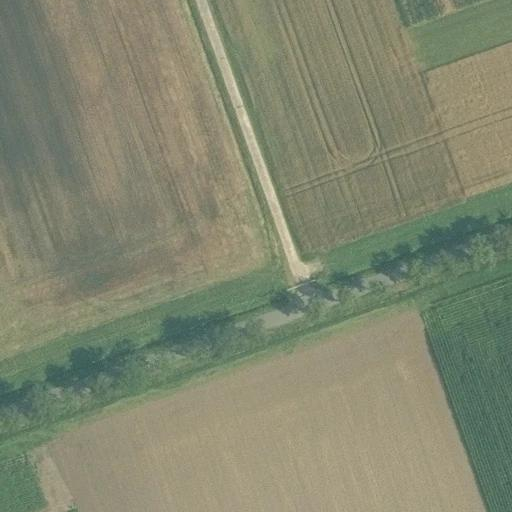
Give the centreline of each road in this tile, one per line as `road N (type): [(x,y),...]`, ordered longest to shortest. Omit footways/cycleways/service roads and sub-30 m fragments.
road 1 (unclassified): [(0,418),(310,307)]
road 2 (unclassified): [(310,307),(200,0)]
road 3 (unclassified): [(310,307),(511,235)]
